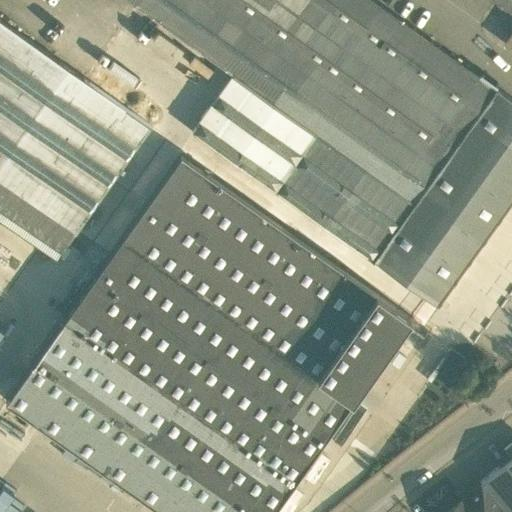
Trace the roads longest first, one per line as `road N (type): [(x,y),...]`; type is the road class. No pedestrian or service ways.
road 1 (residential): [(511,405),(380,511)]
road 2 (unknown): [(0,435),(37,442),(119,511)]
